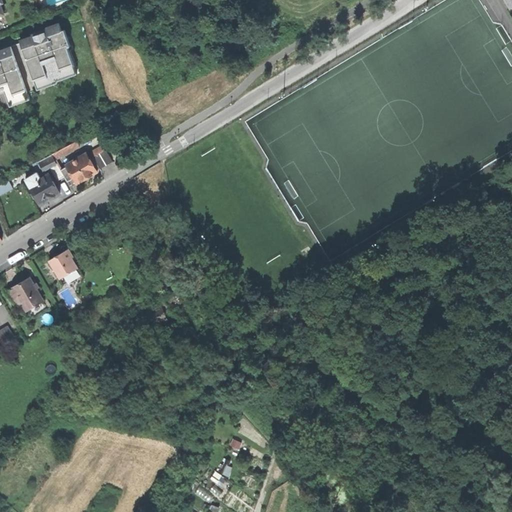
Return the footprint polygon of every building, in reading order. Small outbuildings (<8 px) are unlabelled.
[(31,100),(29,94),(59,84),(58,81),(78,74),(69,48),(72,47),(66,30),(62,31),(59,23),(46,28),(47,29),(41,31),(33,34),(34,36),(21,40),(22,43),(0,50),(0,93),(6,92),(11,107),(31,100)] [(80,148),(76,141),(52,154),(55,160),(80,148)] [(101,169),(113,161),(106,149),(97,154),(94,149),(89,152),(93,157),(90,159),(87,153),(67,165),(67,166),(61,170),(65,177),(70,186),(77,182),(77,183),(89,176),(97,171),(97,170),(100,168),(101,169)] [(42,168),(55,160),(52,154),(35,163),(37,168),(41,166),(42,168)] [(58,180),(65,177),(61,170),(56,162),(50,167),(58,180)] [(60,193),(49,174),(41,178),(37,172),(26,179),(41,205),(51,199),(60,193)] [(14,182),(2,187),(4,193),(17,188),(14,182)] [(56,256),(50,260),(60,278),(78,268),(71,256),(67,250),(56,256)] [(34,284),(30,277),(21,282),(13,287),(14,288),(8,291),(17,306),(22,303),(27,310),(44,300),(37,289),(34,284)] [(160,300),(162,303),(163,303),(168,313),(189,303),(183,289),(166,297),(160,300)] [(162,303),(137,315),(146,334),(163,327),(162,325),(171,321),(168,313),(163,303),(162,303)] [(8,326),(2,329),(8,340),(14,336),(8,326)] [(2,329),(0,329),(0,339),(2,344),(8,340),(2,329)]
